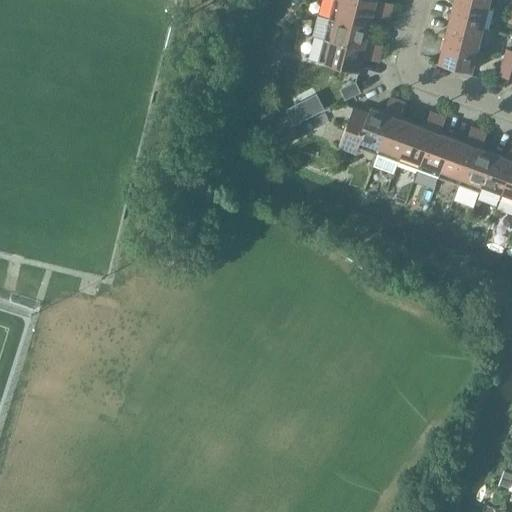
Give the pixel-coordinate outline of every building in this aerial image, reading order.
[(392,12),(343,0),(334,0),(330,19),(370,29),(373,16),(390,20),(392,12)] [(343,0),(392,12),(394,4),(378,0),(343,0)] [(458,0),(455,0),(450,20),(484,29),(489,8),(458,0)] [(330,19),(325,40),(381,54),(383,46),(367,42),(370,29),(330,19)] [(450,20),(445,41),(478,50),(484,29),(450,20)] [(381,54),(325,40),(319,61),(359,72),(363,58),(379,62),(381,54)] [(478,50),(445,41),(440,63),(473,72),(478,50)] [(499,76),(509,79),(511,70),(511,59),(505,57),(499,76)] [(358,147),(378,155),(398,100),(390,97),(385,113),(371,108),(369,114),(354,108),(340,147),(356,153),(358,147)] [(374,166),(394,173),(398,162),(413,123),(400,119),(406,103),(398,100),(378,155),(374,166)] [(398,162),(419,170),(439,115),(431,112),(425,128),(413,123),(398,162)] [(419,170),(439,177),(453,138),(441,134),(447,118),(439,115),(419,170)] [(439,177),(460,185),(480,130),(472,127),(466,143),(453,138),(439,177)] [(460,185),(480,192),(494,153),(482,149),(487,133),(480,130),(460,185)] [(480,192),(500,200),(511,167),(511,143),(507,158),(494,153),(480,192)] [(511,167),(500,200),(511,203),(511,167)]
